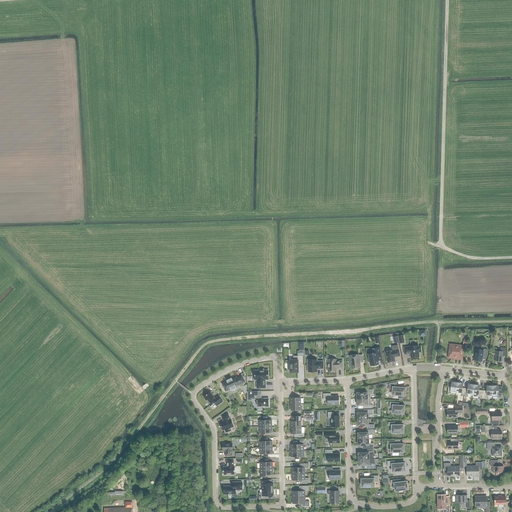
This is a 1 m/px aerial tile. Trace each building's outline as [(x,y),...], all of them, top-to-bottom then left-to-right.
[(392,351),(385,352),(387,362),(395,361),(394,357),(400,356),(398,345),(391,346),(392,351)] [(410,346),(410,347),(404,348),(405,354),(411,353),(411,358),(419,357),(418,352),(421,352),(420,347),(418,347),(418,345),(410,346)] [(449,354),(451,356),(457,357),(457,358),(461,359),(463,346),(452,345),(452,346),(450,348),(449,354)] [(373,353),(368,354),(369,358),(368,358),(369,362),(370,362),(371,366),(372,365),(372,366),(377,365),(377,364),(378,364),(378,360),(382,360),(379,347),(372,349),(373,353)] [(506,355),(506,348),(500,347),(500,351),(496,351),(496,354),(494,354),(494,360),(496,361),(499,363),(502,361),(502,360),(502,355),(506,355)] [(483,350),(474,349),(473,353),(475,353),(474,360),(482,361),(482,359),(486,359),(487,349),(483,349),(483,350)] [(352,369),(360,368),(359,363),(363,362),(362,355),(358,355),(350,356),(352,369)] [(290,360),(290,372),(298,372),(298,368),(303,368),(303,356),(294,356),(295,360),(290,360)] [(317,361),(316,359),(308,360),(308,372),(317,372),(317,368),(319,368),(319,369),(323,368),(323,361),(317,361)] [(342,368),(342,361),(336,361),(336,359),(328,359),(328,372),(336,372),(336,368),(338,368),(342,368)] [(257,388),(265,388),(265,382),(264,379),(268,379),(268,370),(264,370),(264,369),(260,369),(260,371),(254,371),(255,380),(257,380),(257,382),(257,388)] [(226,390),(228,390),(231,388),(232,390),(235,388),(236,389),(240,387),(239,385),(245,382),(242,375),(241,375),(241,376),(236,378),(235,378),(232,379),(231,378),(227,381),(225,382),(225,383),(224,383),(223,384),(223,386),(223,388),(224,389),(226,390)] [(397,387),(396,387),(396,382),(397,382),(388,383),(388,384),(389,384),(389,389),(393,389),(392,395),(405,396),(405,388),(406,389),(406,388),(400,388),(400,387),(397,387)] [(451,391),(456,392),(457,383),(452,382),(451,386),(448,386),(447,392),(451,393),(451,391)] [(457,383),(456,392),(461,393),(461,394),(462,394),(464,394),(465,388),(462,388),(463,383),(457,383)] [(465,388),(464,394),(464,396),(467,397),(467,394),(472,394),(474,385),(468,384),(468,388),(465,388)] [(474,385),(472,394),(472,396),(479,397),(479,399),(482,399),(482,397),(483,390),(479,390),(479,386),(474,385)] [(492,395),(492,386),(487,386),(487,390),(483,390),(482,397),(487,397),(487,395),(492,395)] [(492,386),(492,395),(492,397),(498,397),(498,398),(501,398),(501,390),(498,390),(498,386),(492,386)] [(356,395),(357,399),(370,399),(370,395),(372,395),(372,390),(366,390),(366,393),(356,393),(357,393),(357,395),(356,395)] [(215,399),(210,392),(207,394),(204,396),(203,397),(210,406),(215,402),(218,405),(223,402),(218,396),(215,399)] [(328,404),(339,404),(339,396),(331,397),(331,393),(323,394),(323,399),(327,399),(328,404)] [(269,406),(268,398),(260,399),(260,394),(251,395),(251,399),(257,399),(257,407),(269,406)] [(370,405),(370,399),(357,399),(357,403),(357,405),(356,405),(368,405),(368,408),(372,408),(372,405),(370,405)] [(392,413),(404,414),(404,406),(405,407),(405,406),(398,406),(398,405),(396,405),(396,402),(390,402),(389,408),(393,408),(392,413)] [(447,411),(447,418),(457,418),(457,413),(462,413),(462,407),(455,407),(455,411),(447,411)] [(357,415),(357,419),(368,419),(368,415),(373,414),(372,409),(366,410),(366,413),(357,413),(358,413),(358,415),(357,415)] [(334,412),(328,412),(328,419),(331,418),(331,427),(339,427),(339,416),(334,416),(334,412)] [(495,413),(495,412),(489,412),(489,414),(490,415),(492,415),(492,420),(492,425),(499,424),(498,420),(501,420),(501,413),(495,413)] [(228,414),(221,416),(223,420),(224,422),(220,423),(222,430),(225,429),(226,432),(230,430),(230,428),(233,427),(231,419),(230,420),(228,414)] [(368,425),(368,419),(357,419),(357,423),(358,423),(358,425),(357,425),(366,425),(367,429),(374,428),(374,425),(368,425)] [(404,425),(397,425),(395,425),(395,422),(388,422),(388,426),(392,426),(392,433),(403,433),(403,425),(404,425)] [(481,432),(485,432),(491,432),(491,439),(498,439),(498,440),(502,439),(502,432),(498,432),(498,430),(499,430),(499,429),(492,429),(492,426),(481,426),(481,432)] [(301,427),(291,427),(291,434),(297,433),(297,437),(304,436),(303,433),(301,433),(301,427)] [(373,429),(367,430),(367,433),(357,433),(358,433),(358,435),(357,435),(357,439),(368,439),(368,435),(373,434),(373,429)] [(325,432),(326,435),(326,438),(329,438),(329,443),(339,443),(339,435),(335,435),(335,432),(325,432)] [(368,443),(368,439),(357,439),(358,443),(358,445),(357,445),(367,445),(367,448),(373,448),(373,443),(368,443)] [(450,439),(450,442),(447,442),(448,449),(458,449),(458,442),(460,442),(459,439),(450,439)] [(404,452),(403,445),(404,444),(398,444),(395,444),(395,441),(389,441),(389,445),(391,445),(391,452),(404,452)] [(495,447),(495,443),(487,443),(487,449),(492,449),(492,456),(498,456),(498,457),(502,457),(502,452),(501,452),(501,446),(495,447)] [(232,444),(223,444),(223,451),(225,450),(226,456),(232,455),(232,450),(232,444)] [(358,455),(358,459),(369,459),(373,459),(372,454),(373,454),(373,449),(367,450),(367,453),(358,453),(359,453),(359,455),(358,455)] [(340,453),(332,453),(332,450),(325,450),(325,454),(327,454),(328,462),(340,461),(340,453)] [(373,459),(369,459),(358,459),(358,463),(359,463),(359,465),(358,465),(367,465),(367,469),(375,469),(374,463),(373,463),(373,459)] [(233,460),(227,460),(227,467),(223,467),(223,475),(235,474),(235,466),(234,466),(233,460)] [(496,472),(496,474),(496,476),(501,476),(501,472),(503,472),(503,466),(498,466),(498,460),(490,460),(490,467),(493,467),(493,472),(496,472)] [(405,463),(395,464),(395,461),(387,461),(387,466),(392,466),(393,472),(405,471),(404,463),(405,463)] [(473,476),(472,466),(466,466),(466,462),(463,462),(463,469),(466,469),(466,476),(473,476)] [(482,462),(479,462),(476,462),(476,466),(472,466),(473,476),(479,476),(479,469),(482,469),(482,462)] [(450,466),(450,463),(444,463),(444,469),(447,469),(447,477),(454,477),(453,466),(450,466)] [(332,467),(326,467),(326,471),(329,471),(329,479),(340,479),(340,477),(341,477),(341,473),(340,473),(340,471),(332,471),(332,467)] [(304,474),(292,474),(292,480),(301,480),(301,483),(309,483),(309,478),(305,478),(304,474)] [(360,480),(361,480),(362,487),(366,487),(370,487),(374,487),(374,482),(379,482),(378,476),(371,476),(371,479),(360,479),(360,480)] [(407,481),(401,482),(398,482),(398,479),(390,480),(391,484),(394,483),(395,490),(407,489),(407,482),(408,482),(407,481)] [(262,483),(262,489),(273,489),(273,483),(268,483),(268,480),(262,480),(262,483)] [(224,486),(224,496),(224,494),(236,494),(236,490),(242,490),(242,482),(233,482),(233,486),(224,486)] [(266,499),(266,496),(273,495),(273,489),(262,489),(262,493),(259,493),(259,499),(266,499)] [(331,490),(328,491),(328,494),(331,494),(331,503),(339,503),(339,491),(331,491),(331,490)] [(467,495),(455,495),(455,496),(456,496),(456,503),(459,503),(460,504),(463,504),(463,503),(467,503),(467,508),(470,508),(470,500),(467,500),(467,495)] [(448,511),(449,497),(443,497),(443,496),(438,496),(438,504),(437,505),(438,508),(445,508),(445,511),(448,511)] [(506,502),(505,496),(494,496),(494,500),(495,506),(498,506),(498,504),(503,504),(503,511),(506,511),(509,511),(509,502),(506,502)] [(305,497),(292,497),(293,504),(302,503),(302,506),(309,506),(309,501),(305,501),(305,497)] [(475,497),(475,506),(480,506),(480,507),(485,507),(485,511),(490,511),(490,503),(487,504),(486,497),(475,497)] [(133,511),(132,511),(132,502),(124,502),(124,508),(103,508),(103,511),(133,511)]
